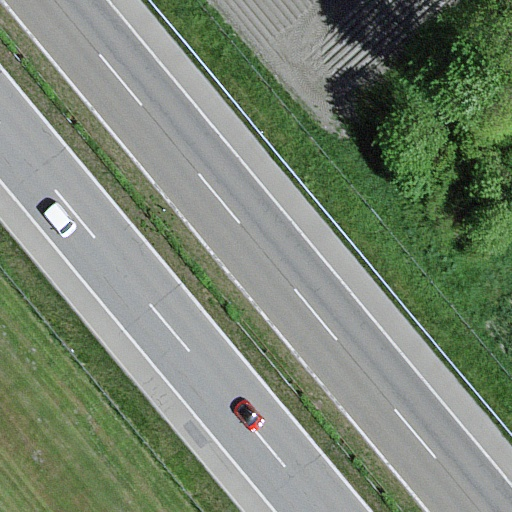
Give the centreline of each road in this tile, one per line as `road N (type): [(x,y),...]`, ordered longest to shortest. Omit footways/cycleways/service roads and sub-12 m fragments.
road 1 (motorway): [(484,511),(57,0)]
road 2 (motorway): [(0,126),(322,511)]
